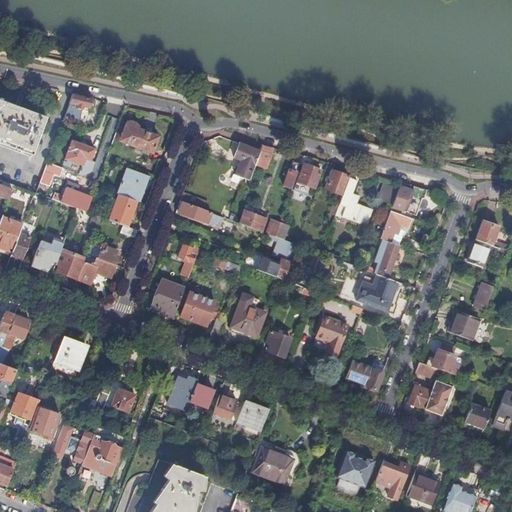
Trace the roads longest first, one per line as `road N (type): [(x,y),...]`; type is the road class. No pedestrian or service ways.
road 1 (residential): [(117,324),(382,423)]
road 2 (residential): [(464,189),(431,173),(244,125),(193,121)]
road 3 (residential): [(464,189),(382,423)]
road 4 (residential): [(193,121),(117,324)]
road 5 (residential): [(193,121),(170,105),(0,67)]
road 6 (residential): [(382,423),(511,471)]
road 7 (residential): [(0,281),(117,324)]
